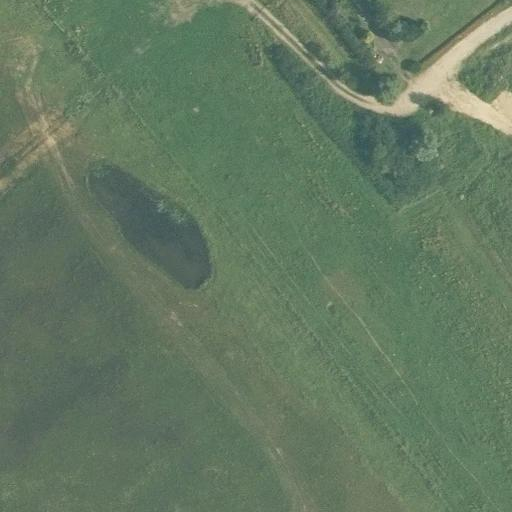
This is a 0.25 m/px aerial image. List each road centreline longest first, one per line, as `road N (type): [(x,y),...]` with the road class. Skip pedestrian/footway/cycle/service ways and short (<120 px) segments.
road 1 (track): [(248,3),(337,90),(377,105)]
road 2 (track): [(377,105),(412,97),(511,15)]
road 3 (track): [(287,0),(361,77),(377,105)]
